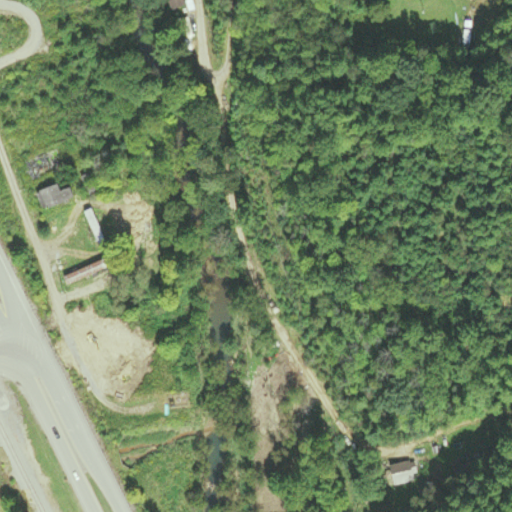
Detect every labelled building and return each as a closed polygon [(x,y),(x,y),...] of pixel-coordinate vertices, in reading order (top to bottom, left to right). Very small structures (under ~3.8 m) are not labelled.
[(187,1),(186,0),(164,0),(174,12),(187,1)] [(52,162),(59,160),(56,150),(23,162),(30,182),(56,173),(52,162)] [(68,187),(60,191),(57,184),(35,193),(43,212),(73,199),(68,187)] [(82,212),(92,245),(103,242),(93,209),(82,212)] [(66,286),(105,269),(101,260),(62,278),(66,286)] [(387,468),(393,488),(415,481),(409,462),(387,468)]
